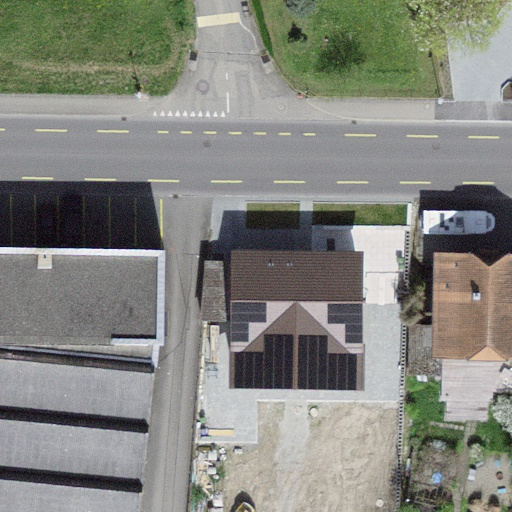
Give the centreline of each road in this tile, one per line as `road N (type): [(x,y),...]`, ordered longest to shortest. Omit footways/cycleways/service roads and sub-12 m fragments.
road 1 (secondary): [(511,159),(227,155)]
road 2 (secondary): [(227,155),(0,151)]
road 3 (residential): [(227,155),(222,0)]
